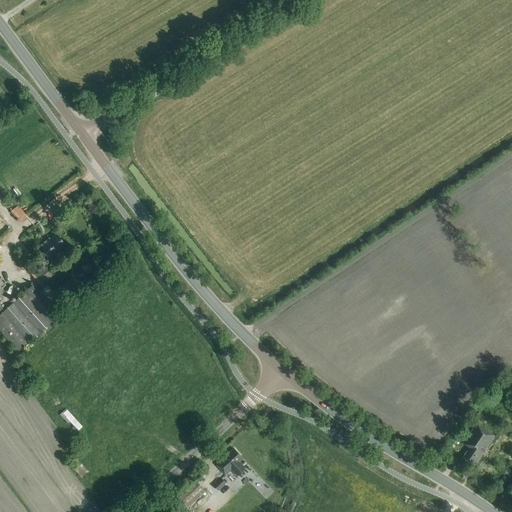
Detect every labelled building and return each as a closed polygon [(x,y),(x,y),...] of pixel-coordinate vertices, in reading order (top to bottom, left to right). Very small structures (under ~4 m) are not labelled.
[(20,223),(27,217),(18,206),(10,213),(20,223)] [(66,246),(56,235),(47,242),(46,241),(39,247),(50,259),(66,246)] [(26,264),(31,260),(23,252),(19,256),(26,264)] [(39,281),(49,271),(36,258),(26,268),(39,281)] [(93,264),(81,267),(83,275),(92,274),(91,271),(95,270),(93,264)] [(47,285),(40,292),(34,285),(0,314),(0,330),(17,353),(60,314),(55,309),(62,303),(61,302),(80,286),(73,278),(55,294),(47,285)] [(474,465),(494,436),(476,424),(462,444),(469,449),(463,458),(474,465)] [(244,469),(239,463),(243,460),(233,450),(216,465),(226,475),(231,470),(236,476),(244,469)] [(216,488),(223,481),(219,476),(211,483),(216,488)] [(180,509),(202,489),(194,480),(172,500),(180,509)]
